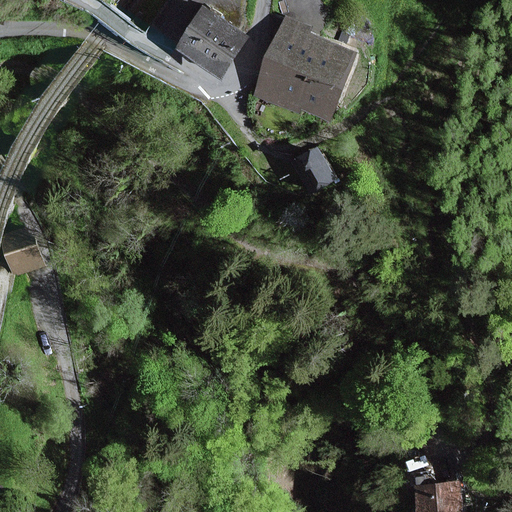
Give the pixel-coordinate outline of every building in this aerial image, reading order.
[(241,38),(200,14),(179,47),(220,72),(241,38)] [(356,51),(284,26),(261,92),(333,117),(356,51)] [(322,147),(300,160),(317,189),(339,176),(322,147)] [(38,267),(26,231),(2,239),(14,275),(38,267)] [(465,511),(461,481),(415,487),(418,511),(465,511)]
